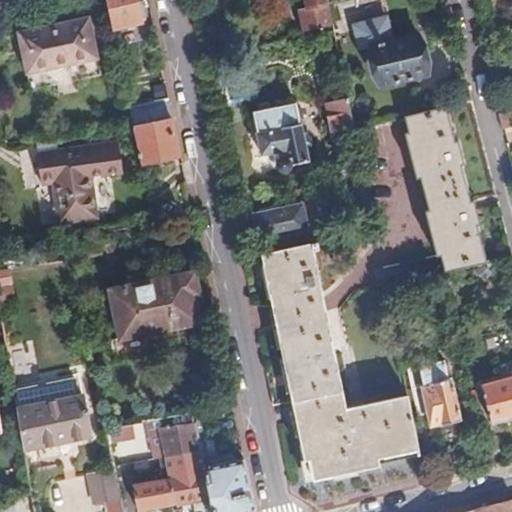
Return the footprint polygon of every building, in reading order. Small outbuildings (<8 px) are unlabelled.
[(131,0),(101,0),(108,30),(137,25),(131,0)] [(331,20),(326,0),(303,0),(305,3),(295,6),(301,28),(331,20)] [(15,31),(24,73),(97,58),(88,15),(15,31)] [(423,32),(373,44),(382,84),(433,72),(423,32)] [(197,43),(201,60),(239,50),(234,33),(197,43)] [(97,58),(24,73),(27,90),(100,74),(97,58)] [(353,126),(347,99),(327,103),(331,124),(329,125),(331,133),(337,132),(337,129),(353,126)] [(125,109),(128,125),(136,165),(177,157),(165,101),(125,109)] [(291,104),(250,113),(254,130),(253,132),(257,155),(273,152),(274,158),(273,160),(273,163),(274,166),(275,168),(278,170),(280,171),(283,170),(286,169),(288,167),(289,164),(305,161),(297,122),(295,122),(291,104)] [(445,106),(405,115),(444,270),(484,261),(475,226),(480,225),(473,200),(469,201),(460,165),(464,164),(458,140),(454,141),(445,106)] [(32,154),(35,174),(48,172),(49,182),(55,224),(91,218),(85,177),(117,172),(112,142),(32,154)] [(48,172),(35,174),(36,184),(49,182),(48,172)] [(261,227),(240,231),(243,247),(264,243),(261,227)] [(311,241),(241,257),(272,404),(293,400),(310,480),(379,460),(420,448),(409,393),(348,410),(311,241)] [(191,272),(160,277),(171,326),(196,321),(190,294),(195,293),(191,272)] [(171,326),(160,277),(106,288),(104,291),(106,293),(115,336),(171,326)] [(401,295),(398,279),(387,282),(390,297),(401,295)] [(94,310),(80,313),(91,366),(104,363),(94,310)] [(444,358),(408,366),(419,411),(429,409),(433,427),(441,450),(467,444),(451,375),(448,375),(444,358)] [(391,376),(405,373),(402,359),(388,362),(391,376)] [(100,412),(114,409),(104,363),(91,366),(100,412)] [(511,375),(482,384),(493,423),(511,417),(511,375)] [(16,408),(23,446),(88,431),(80,394),(16,408)] [(224,405),(222,395),(206,398),(208,408),(224,405)] [(186,398),(189,412),(190,414),(194,437),(206,434),(199,396),(186,398)] [(100,412),(104,428),(117,426),(114,409),(100,412)] [(194,437),(190,414),(153,421),(163,471),(131,478),(137,506),(206,493),(194,437)] [(206,493),(210,511),(248,511),(253,506),(242,457),(226,461),(224,452),(214,454),(210,434),(207,435),(207,434),(206,434),(194,437),(206,493)] [(479,438),(486,465),(502,460),(496,434),(479,438)] [(118,498),(112,468),(85,474),(91,502),(101,500),(118,498)] [(101,500),(103,511),(121,511),(118,498),(101,500)] [(511,511),(511,499),(464,511),(511,511)] [(34,511),(33,503),(20,505),(21,511),(34,511)]
